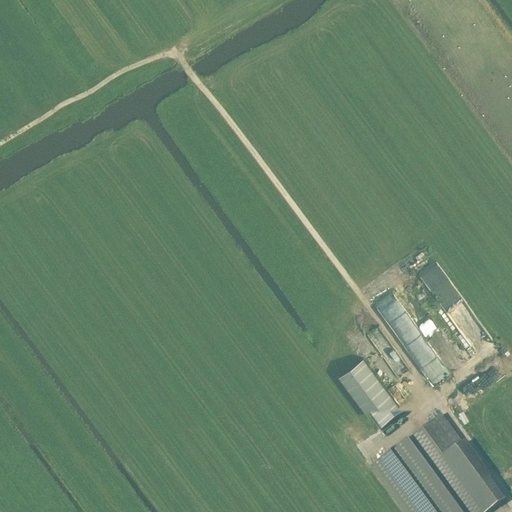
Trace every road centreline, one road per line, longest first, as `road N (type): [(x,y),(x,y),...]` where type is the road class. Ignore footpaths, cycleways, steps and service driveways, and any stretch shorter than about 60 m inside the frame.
road 1 (track): [(192,75),(435,398)]
road 2 (track): [(192,75),(178,57),(153,55),(0,139)]
